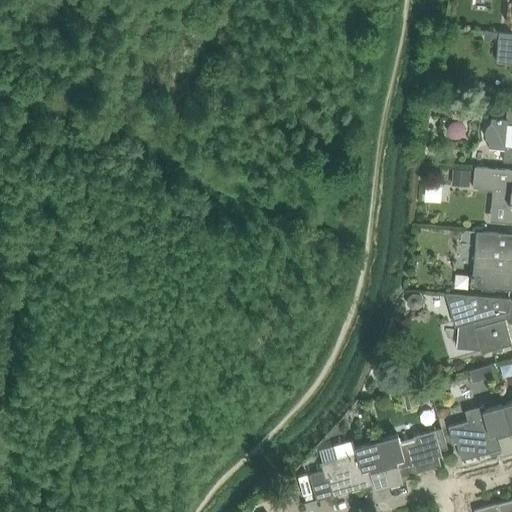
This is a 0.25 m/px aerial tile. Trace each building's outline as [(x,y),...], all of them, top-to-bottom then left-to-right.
[(496,37),(499,37),(497,61),(511,61),(511,32),(486,30),(485,40),(492,40),(496,37)] [(437,99),(437,109),(442,109),(446,105),(446,99),(437,99)] [(485,129),(485,134),(486,138),(489,142),(489,147),(505,148),(504,160),(511,160),(511,106),(509,106),(508,118),(492,117),(491,122),(487,125),(485,129)] [(511,168),(475,165),(473,186),(495,188),(497,188),(496,201),(498,203),(504,204),(502,221),(506,221),(511,221),(511,168)] [(453,169),(452,181),(469,183),(470,170),(453,169)] [(424,184),(424,200),(445,200),(445,185),(424,184)] [(482,286),(482,288),(494,290),(495,288),(511,289),(511,233),(477,230),(473,275),(471,275),(470,285),(482,286)] [(491,295),(446,291),(450,305),(455,325),(459,324),(457,346),(484,349),(503,350),(503,346),(511,343),(511,341),(505,318),(503,318),(501,313),(510,310),(510,305),(511,297),(491,295)] [(407,296),(406,303),(411,308),(418,308),(423,304),(423,297),(419,292),(412,292),(407,296)] [(491,363),(482,366),(485,377),(495,375),(491,363)] [(511,401),(503,403),(511,433),(511,401)] [(511,452),(511,433),(503,403),(483,409),(485,419),(471,423),(470,419),(449,425),(453,442),(457,441),(462,459),(502,448),(504,455),(511,452)] [(398,433),(376,439),(389,487),(404,483),(402,476),(442,464),(439,455),(442,454),(441,449),(448,447),(442,427),(414,435),(415,439),(401,443),(398,433)] [(323,469),(310,473),(317,499),(374,483),(376,490),(389,487),(376,439),(355,445),(353,439),(334,445),(337,456),(323,460),(321,461),(323,469)] [(511,511),(511,498),(474,509),(474,511),(511,511)]
